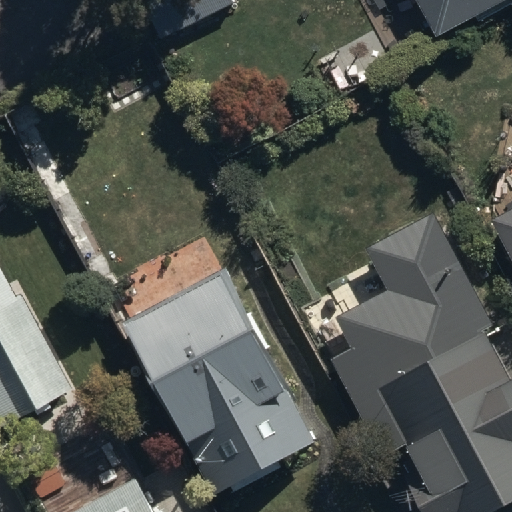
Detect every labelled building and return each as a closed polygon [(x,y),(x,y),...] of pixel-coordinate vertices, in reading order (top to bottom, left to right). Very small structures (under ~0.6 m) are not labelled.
[(143,0),(156,30),(224,0),(143,0)] [(493,0),(420,0),(437,31),(493,0)] [(511,201),(490,213),(511,252),(511,201)] [(353,341),(333,352),(388,463),(400,457),(427,511),(466,511),(511,489),(511,317),(496,325),(457,245),(335,305),(353,341)] [(314,430),(227,258),(125,309),(211,482),(314,430)] [(0,420),(67,386),(17,288),(11,291),(0,269),(0,420)] [(138,472),(61,511),(167,511),(161,500),(154,503),(138,472)]
